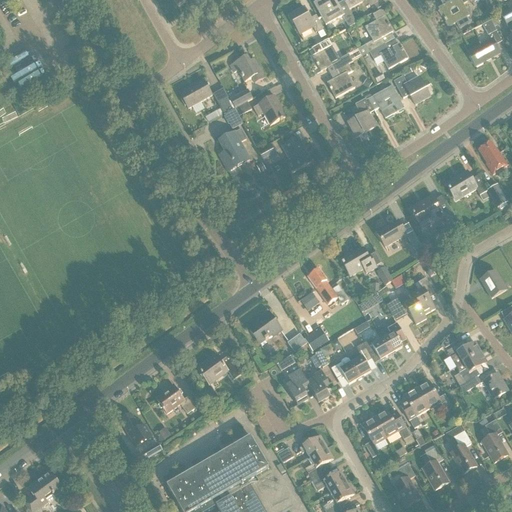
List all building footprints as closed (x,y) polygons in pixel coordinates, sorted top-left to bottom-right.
[(349,11),(345,3),(344,1),(338,4),(335,0),(319,0),(320,0),(314,4),(326,26),(343,17),(349,27),(356,23),(349,11)] [(345,3),(349,11),(362,3),(360,0),(350,0),(345,3)] [(440,0),(440,1),(443,7),(439,9),(449,28),(469,16),(463,5),(466,5),(468,4),(467,2),(466,0),(440,0)] [(316,33),(324,29),(316,16),(311,19),(304,8),(289,16),(300,36),(313,29),(316,33)] [(511,9),(501,15),(507,26),(507,25),(508,27),(507,27),(511,35),(511,36),(507,40),(511,49),(511,9)] [(370,53),(385,45),(382,39),(393,33),(390,27),(390,25),(389,26),(385,18),(384,18),(380,11),(373,15),(376,22),(366,28),(373,42),(358,50),(362,58),(370,53)] [(489,37),(497,32),(492,22),(483,26),(489,37)] [(313,49),(316,55),(312,58),(317,65),(316,66),(317,67),(318,67),(321,73),(332,67),(335,72),(348,65),(353,63),(349,55),(344,58),(339,60),(328,40),(313,49)] [(476,68),(500,54),(492,40),(468,53),(476,68)] [(385,45),(370,53),(376,65),(383,61),(389,70),(408,60),(404,52),(403,50),(400,45),(388,51),(385,45)] [(25,76),(45,66),(40,56),(20,67),(25,76)] [(255,84),(265,79),(254,60),(250,62),(247,57),(230,67),(234,73),(238,71),(245,83),(252,79),(255,84)] [(348,65),(335,72),(338,78),(327,84),(330,90),(331,92),(336,100),(355,89),(348,75),(353,73),(348,65)] [(403,73),(404,77),(416,71),(414,67),(403,73)] [(374,78),(377,84),(385,80),(382,74),(374,78)] [(415,106),(430,98),(420,79),(408,85),(403,77),(394,82),(403,100),(410,96),(415,106)] [(367,79),(363,86),(369,89),(372,83),(367,79)] [(204,81),(180,95),(182,98),(180,99),(185,107),(187,107),(189,110),(192,108),(196,114),(204,109),(201,103),(212,97),(204,81)] [(392,87),(368,100),(375,112),(380,109),(386,120),(404,110),(392,87)] [(224,90),(213,96),(214,97),(222,111),(225,116),(235,110),(229,99),(225,91),(224,90)] [(248,103),(253,100),(248,91),(231,100),(235,110),(248,103)] [(270,127),(285,119),(279,107),(280,107),(275,97),(259,106),(254,109),(259,118),(264,115),(270,127)] [(375,112),(368,100),(366,101),(366,100),(356,106),(362,116),(348,124),(357,139),(376,128),(369,115),(375,112)] [(252,111),(248,103),(236,110),(240,117),(252,111)] [(235,110),(225,116),(233,131),(243,125),(235,110)] [(235,133),(235,134),(219,142),(225,153),(219,156),(229,173),(250,161),(241,144),(247,140),(241,130),(235,133)] [(298,171),(311,164),(298,139),(283,147),(290,161),(292,160),(298,171)] [(493,176),(508,167),(498,151),(496,152),(491,143),(478,151),(487,165),(486,165),(493,176)] [(264,163),(276,156),(270,145),(258,152),(264,163)] [(262,164),(257,167),(260,174),(266,171),(262,164)] [(485,193),(488,192),(478,177),(472,180),(467,172),(460,176),(461,177),(447,186),(456,201),(470,193),(471,194),(477,190),(480,196),(485,193)] [(498,208),(508,203),(499,185),(489,191),(498,208)] [(489,199),(485,193),(480,196),(483,202),(489,199)] [(434,225),(445,218),(442,214),(433,197),(411,210),(420,226),(431,220),(434,225)] [(455,236),(462,232),(454,218),(447,222),(455,236)] [(415,252),(422,248),(413,232),(406,236),(398,222),(377,234),(385,248),(406,236),(415,252)] [(355,253),(340,261),(350,278),(364,270),(367,275),(377,269),(368,255),(367,256),(363,250),(355,254),(355,253)] [(379,273),(378,273),(385,286),(393,282),(385,269),(379,273)] [(338,299),(327,282),(319,271),(308,279),(328,306),(338,299)] [(492,300),(506,291),(495,272),(480,281),(492,300)] [(392,284),(396,290),(405,285),(401,278),(392,284)] [(425,316),(435,310),(429,299),(435,296),(426,279),(415,286),(419,293),(413,297),(415,300),(425,316)] [(320,304),(312,293),(301,301),(308,313),(320,304)] [(405,296),(394,302),(387,306),(396,323),(410,315),(416,326),(427,320),(425,316),(415,300),(409,304),(405,296)] [(369,301),(360,307),(364,314),(373,308),(369,301)] [(511,307),(509,309),(501,314),(505,321),(504,321),(511,334),(511,307)] [(273,338),(282,332),(269,313),(260,319),(262,321),(249,330),(260,345),(272,336),(273,338)] [(397,325),(387,331),(380,335),(383,340),(391,355),(408,345),(397,325)] [(329,343),(321,331),(321,330),(305,340),(313,353),(319,349),(323,346),(329,343)] [(295,354),(307,345),(300,335),(288,344),(295,354)] [(454,343),(450,336),(442,345),(445,349),(454,343)] [(391,355),(383,340),(375,344),(373,340),(363,345),(374,365),(391,355)] [(463,364),(481,354),(475,344),(462,352),(458,346),(447,352),(453,363),(460,359),(463,364)] [(359,354),(356,355),(349,360),(360,379),(371,373),(371,372),(376,369),(374,365),(363,345),(357,349),(359,354)] [(324,357),(327,358),(330,349),(326,347),(320,351),(321,352),(324,357)] [(323,369),(329,365),(324,357),(321,352),(315,355),(316,356),(322,367),(323,369)] [(481,354),(463,364),(466,370),(460,374),(466,384),(475,379),(477,378),(474,372),(487,364),(481,354)] [(234,381),(242,375),(229,357),(221,363),(216,356),(198,370),(210,386),(228,373),(234,381)] [(310,359),(316,370),(322,367),(316,356),(310,359)] [(342,361),(341,364),(331,370),(338,380),(344,377),(349,386),(360,379),(349,360),(346,359),(342,361)] [(307,384),(308,384),(300,371),(288,378),(292,384),(286,387),(298,406),(309,400),(304,392),(310,388),(307,384)] [(316,379),(308,384),(307,384),(310,388),(319,403),(330,397),(324,388),(329,386),(322,373),(315,376),(316,379)] [(494,401),(509,392),(498,374),(483,383),(494,401)] [(475,379),(466,384),(460,388),(464,394),(464,395),(481,384),(477,378),(475,379)] [(429,383),(417,390),(429,411),(441,404),(446,412),(452,408),(445,396),(439,399),(429,383)] [(188,415),(197,409),(189,397),(184,401),(174,387),(156,400),(167,415),(181,405),(188,415)] [(449,394),(451,399),(459,395),(460,396),(464,394),(460,388),(449,394)] [(429,411),(417,390),(404,398),(414,414),(407,417),(415,430),(421,426),(417,418),(429,411)] [(387,412),(375,419),(387,440),(399,433),(404,441),(410,437),(396,413),(390,417),(387,412)] [(131,415),(121,421),(129,435),(128,436),(136,448),(152,439),(145,426),(139,429),(131,415)] [(387,440),(375,419),(362,426),(372,443),(365,446),(373,459),(379,455),(375,447),(387,440)] [(494,465),(508,457),(497,437),(503,433),(496,421),(485,427),(491,438),(482,443),(494,465)] [(159,434),(164,442),(171,437),(166,429),(159,434)] [(463,476),(477,468),(466,448),(472,445),(465,432),(454,438),(460,449),(451,454),(463,476)] [(310,459),(327,449),(320,437),(303,448),(300,450),(302,455),(306,453),(310,459)] [(251,438),(167,487),(181,511),(265,511),(248,481),(269,469),(251,438)] [(408,443),(402,447),(405,453),(412,449),(408,443)] [(146,461),(162,451),(158,445),(143,454),(146,461)] [(283,464),(294,458),(289,449),(278,456),(283,464)] [(327,449),(310,459),(314,466),(305,470),(312,481),(323,475),(319,468),(334,460),(327,449)] [(435,492),(449,484),(438,465),(444,461),(437,449),(426,455),(432,465),(423,470),(435,492)] [(146,464),(139,453),(133,456),(140,468),(146,464)] [(397,465),(400,470),(398,471),(404,481),(394,487),(407,508),(421,500),(410,481),(416,477),(408,465),(406,460),(397,465)] [(55,497),(64,491),(51,473),(36,483),(37,484),(29,490),(33,497),(24,503),(29,511),(39,511),(49,505),(46,501),(52,496),(53,496),(54,496),(55,497)] [(323,475),(312,481),(318,492),(326,488),(330,494),(348,484),(341,473),(326,481),(323,475)] [(348,484),(330,494),(334,501),(323,508),(325,511),(340,511),(342,511),(338,505),(354,495),(348,484)]
